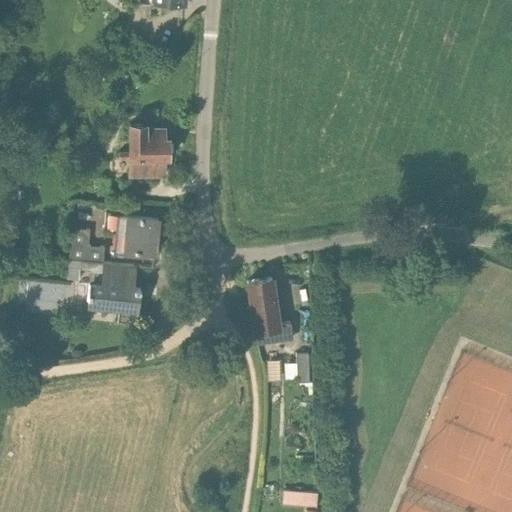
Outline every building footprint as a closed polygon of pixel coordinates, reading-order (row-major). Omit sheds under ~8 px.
[(128,123),(128,174),(164,174),(163,158),(168,157),(168,138),(164,138),(164,128),(147,128),(147,123),(128,123)] [(88,138),(72,147),(85,170),(102,161),(88,138)] [(115,249),(154,253),(157,218),(126,215),(125,231),(117,230),(115,249)] [(68,261),(80,261),(103,262),(103,247),(89,247),(87,244),(88,230),(70,229),(68,261)] [(131,287),(133,264),(103,262),(80,261),(79,270),(108,272),(107,283),(91,281),(88,303),(119,307),(117,321),(136,324),(140,288),(131,287)] [(246,281),(255,342),(255,345),(293,339),(290,321),(277,323),(271,277),(246,281)] [(202,346),(204,356),(212,354),(210,344),(202,346)] [(295,353),(296,382),(308,382),(308,353),(295,353)] [(283,490),(282,504),(316,506),(317,492),(283,490)]
